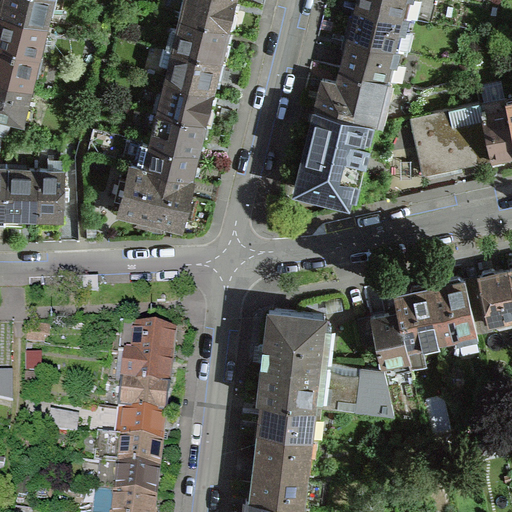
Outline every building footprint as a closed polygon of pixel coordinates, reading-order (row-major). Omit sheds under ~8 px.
[(51,13),(54,0),(2,0),(1,5),(0,8),(0,12),(46,24),(49,12),(51,13)] [(233,9),(232,8),(233,0),(182,0),(178,15),(180,15),(180,16),(227,27),(227,26),(229,27),(233,24),(234,22),(236,13),(233,9)] [(420,0),(357,0),(357,2),(406,15),(416,17),(420,0)] [(345,34),(393,46),(397,28),(403,30),(406,15),(357,2),(354,15),(350,14),(347,25),(345,34)] [(0,45),(41,56),(44,42),(42,41),(46,24),(0,12),(0,45)] [(173,32),(171,32),(168,46),(224,60),(226,53),(229,43),(224,41),(227,27),(180,16),(177,28),(174,27),(173,32)] [(393,46),(345,34),(342,48),(346,49),(343,58),(341,67),(385,78),(389,61),(395,62),(398,47),(393,46)] [(36,75),(41,56),(0,45),(0,78),(31,86),(34,74),(36,75)] [(164,64),(168,65),(165,78),(212,90),(213,83),(215,75),(220,77),(224,60),(168,46),(164,64)] [(316,106),(367,119),(374,120),(385,78),(341,67),(338,81),(323,78),(318,96),(316,106)] [(0,133),(7,135),(10,117),(23,120),(31,86),(0,78),(0,133)] [(154,108),(210,122),(212,114),(213,109),(210,103),(209,103),(212,90),(165,78),(162,91),(160,90),(157,104),(155,104),(154,108)] [(507,96),(480,101),(492,156),(493,163),(501,160),(501,155),(503,154),(511,152),(511,120),(509,105),(507,96)] [(466,162),(492,156),(480,101),(480,100),(412,115),(421,158),(457,150),(460,163),(466,162)] [(369,142),(362,141),(367,119),(316,106),(296,186),(313,190),(347,199),(358,156),(365,158),(369,142)] [(210,122),(154,108),(153,113),(154,113),(151,127),(152,128),(149,140),(197,152),(198,145),(200,138),(201,139),(207,135),(210,122)] [(149,140),(138,137),(132,162),(162,169),(191,176),(192,170),(197,152),(149,140)] [(121,198),(118,210),(126,212),(150,218),(162,169),(132,162),(130,161),(126,178),(120,177),(115,197),(121,198)] [(6,171),(4,221),(11,221),(22,221),(22,214),(37,215),(38,166),(25,166),(25,171),(6,171)] [(38,166),(37,215),(39,215),(39,216),(43,220),(46,220),(54,221),(58,217),(58,215),(62,216),(63,167),(38,166)] [(189,194),(193,177),(191,176),(162,169),(150,218),(159,220),(181,226),(184,214),(191,216),(196,196),(189,194)] [(85,201),(86,232),(103,231),(101,200),(85,201)] [(465,278),(476,331),(492,328),(490,320),(493,319),(493,320),(499,324),(511,321),(511,284),(508,268),(496,271),(493,267),(483,270),(481,274),(472,276),(465,278)] [(430,285),(441,339),(476,331),(465,278),(463,278),(459,275),(447,277),(445,282),(436,284),(430,285)] [(397,302),(407,347),(441,339),(430,285),(428,286),(424,282),(412,285),(410,290),(404,291),(395,293),(397,302)] [(377,341),(382,362),(393,360),(395,370),(411,366),(407,347),(397,302),(396,303),(388,305),(389,311),(386,312),(385,309),(378,310),(371,312),(371,315),(377,341)] [(383,369),(360,366),(359,373),(318,369),(324,313),(270,307),(265,344),(260,343),(258,359),(263,360),(261,382),(259,396),(264,397),(314,403),(393,412),(383,369)] [(357,318),(363,344),(377,341),(371,315),(357,318)] [(131,355),(172,360),(173,353),(175,331),(134,326),(131,355)] [(131,355),(125,354),(121,381),(168,387),(169,380),(172,360),(131,355)] [(0,398),(12,401),(13,372),(12,372),(0,372),(0,398)] [(167,408),(169,387),(168,387),(121,381),(118,409),(124,409),(165,414),(166,414),(167,408)] [(314,403),(264,397),(261,422),(260,430),(310,437),(314,403)] [(165,414),(124,409),(121,437),(162,442),(163,435),(165,414)] [(51,411),(49,428),(76,431),(78,414),(51,411)] [(256,464),(306,470),(310,437),(260,430),(257,456),(256,464)] [(162,442),(121,437),(98,434),(95,461),(118,464),(159,469),(159,463),(162,442)] [(159,469),(118,464),(116,478),(102,477),(100,490),(155,497),(156,490),(159,469)] [(252,498),(301,504),(306,470),(256,464),(252,491),(252,498)] [(100,490),(95,490),(92,511),(153,511),(155,497),(100,490)] [(305,511),(306,505),(301,504),(252,498),(246,497),(243,511),(305,511)]
